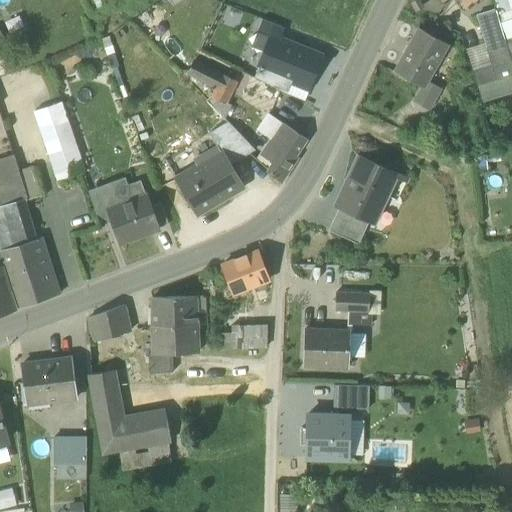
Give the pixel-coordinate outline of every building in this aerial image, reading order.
[(92,0),(98,12),(125,0),(92,0)] [(511,0),(492,0),(495,10),(496,14),(511,8),(511,0)] [(511,8),(496,14),(511,65),(511,8)] [(480,69),(489,99),(511,92),(511,65),(496,14),(495,10),(477,15),(485,44),(492,65),(480,69)] [(270,35),(280,39),(284,28),(262,19),(257,31),(270,37),(270,35)] [(421,85),(424,87),(426,83),(447,42),(419,27),(396,72),(421,85)] [(270,37),(257,31),(251,46),(264,52),(270,37)] [(290,82),(307,89),(321,56),(280,39),(270,35),(270,37),(264,52),(258,66),(283,76),(282,78),(290,82)] [(466,50),(472,71),(480,69),(492,65),(485,44),(466,50)] [(236,82),(222,75),(213,71),(193,61),(188,72),(198,77),(197,80),(215,88),(211,97),(225,104),(236,82)] [(283,76),(258,66),(253,77),(285,93),(290,82),(282,78),(283,76)] [(482,102),(489,99),(480,69),(472,71),(482,102)] [(290,82),(285,93),(303,100),(307,89),(290,82)] [(413,101),(430,109),(440,90),(426,83),(424,87),(421,85),(413,101)] [(33,111),(56,178),(83,169),(60,102),(33,111)] [(271,139),(282,123),(267,113),(256,129),(271,139)] [(222,152),(229,164),(255,150),(227,121),(209,131),(221,152),(222,152)] [(268,171),(281,184),(297,159),(295,158),(307,138),(282,123),(271,139),(260,155),(273,164),(268,171)] [(176,180),(195,213),(227,195),(224,189),(238,180),(229,164),(222,152),(221,152),(197,166),(198,168),(176,180)] [(23,199),(27,197),(18,170),(13,155),(0,159),(0,205),(0,206),(23,199)] [(368,222),(370,223),(383,196),(381,195),(391,172),(357,158),(346,180),(350,182),(338,208),(368,222)] [(31,167),(18,170),(27,197),(27,199),(40,196),(31,167)] [(98,214),(114,226),(118,225),(113,210),(133,202),(127,186),(124,177),(89,189),(98,214)] [(139,181),(127,186),(133,202),(113,210),(118,225),(114,226),(120,245),(157,232),(156,230),(149,210),(139,181)] [(0,249),(0,251),(33,240),(32,237),(34,236),(23,199),(0,206),(0,205),(0,249)] [(149,210),(156,230),(169,226),(161,206),(149,210)] [(327,231),(357,245),(368,222),(338,208),(327,231)] [(0,251),(19,308),(58,295),(40,238),(33,240),(0,251)] [(228,287),(230,293),(265,281),(255,253),(221,265),(228,287)] [(0,315),(16,310),(0,258),(0,315)] [(264,290),(265,281),(230,293),(228,287),(206,296),(207,310),(264,290)] [(368,305),(371,305),(370,314),(380,314),(381,290),(369,289),(369,294),(368,305)] [(335,310),(348,311),(368,312),(368,305),(369,294),(336,292),(335,310)] [(151,300),(152,327),(197,325),(195,314),(200,314),(199,302),(194,303),(194,298),(151,300)] [(87,314),(90,342),(113,336),(131,333),(122,301),(87,314)] [(371,305),(368,305),(368,312),(348,311),(347,325),(370,326),(370,314),(371,305)] [(152,327),(152,353),(152,354),(172,353),(195,353),(197,325),(152,327)] [(252,328),(234,328),(234,333),(235,349),(266,348),(266,328),(252,328)] [(303,366),(348,367),(348,357),(349,333),(349,331),(304,329),(303,366)] [(217,349),(235,349),(234,333),(216,333),(217,349)] [(365,334),(349,333),(348,357),(364,357),(365,334)] [(173,372),(172,353),(152,354),(152,353),(148,353),(149,373),(173,372)] [(23,365),(28,404),(31,403),(31,402),(45,400),(45,402),(73,398),(68,359),(23,365)] [(88,375),(97,422),(122,417),(113,372),(88,375)] [(333,385),(332,408),(367,409),(368,385),(333,385)] [(166,409),(122,417),(97,422),(103,455),(119,452),(172,442),(166,409)] [(305,444),(305,457),(347,458),(348,454),(349,420),(349,416),(332,415),(316,415),(306,415),(306,428),(300,428),(300,444),(305,444)] [(464,420),(466,434),(479,432),(478,418),(464,420)] [(349,420),(348,454),(362,454),(363,420),(349,420)] [(56,464),(86,463),(86,460),(86,437),(53,437),(53,464),(56,464)] [(176,461),(172,442),(119,452),(122,471),(176,461)] [(86,463),(56,464),(56,478),(86,478),(86,463)] [(11,488),(0,491),(0,509),(16,506),(11,488)]
